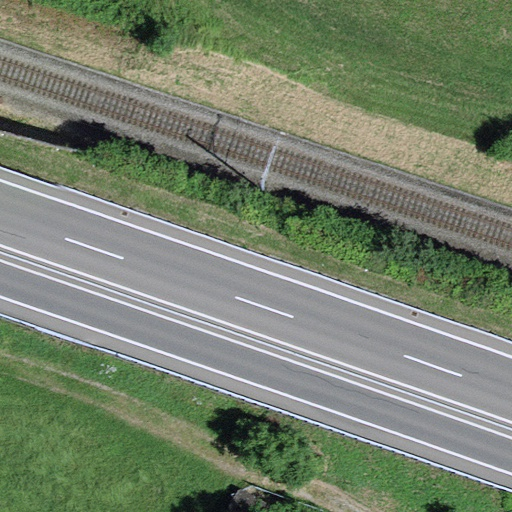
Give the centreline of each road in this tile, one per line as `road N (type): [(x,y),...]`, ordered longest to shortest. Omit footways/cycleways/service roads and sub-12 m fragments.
road 1 (trunk): [(511,393),(0,215)]
road 2 (trunk): [(0,276),(511,454)]
